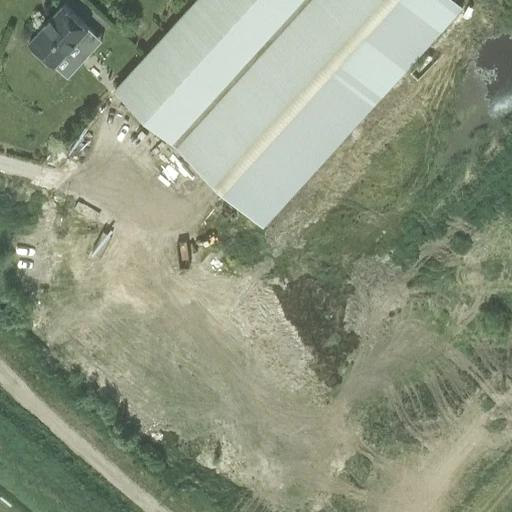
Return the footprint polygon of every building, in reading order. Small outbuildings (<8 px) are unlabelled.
[(195,0),(116,88),(175,141),(303,0),(195,0)] [(459,0),(303,0),(175,141),(264,223),(463,4),(459,0)] [(61,68),(55,63),(78,39),(83,44),(94,32),(64,4),(30,41),(60,69),(61,68)] [(12,234),(13,260),(38,258),(37,233),(12,234)] [(93,285),(97,271),(59,259),(54,273),(93,285)]
